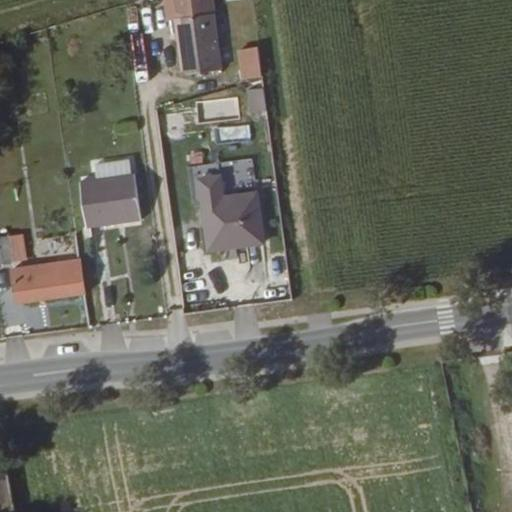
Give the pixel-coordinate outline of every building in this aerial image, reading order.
[(162,0),(165,18),(211,12),(209,0),(162,0)] [(250,6),(226,8),(227,26),(251,23),(250,6)] [(174,25),(179,62),(182,80),(218,76),(215,53),(211,20),(174,25)] [(235,48),(240,78),(261,75),(256,44),(235,48)] [(264,87),(247,87),(247,109),(264,109),(264,87)] [(139,217),(134,173),(82,180),(87,223),(139,217)] [(220,173),(198,175),(205,245),(263,238),(256,187),(223,191),(220,173)] [(0,263),(14,260),(11,234),(0,235),(0,263)] [(84,293),(79,259),(12,268),(16,301),(84,293)] [(25,511),(18,475),(1,479),(6,511),(25,511)]
